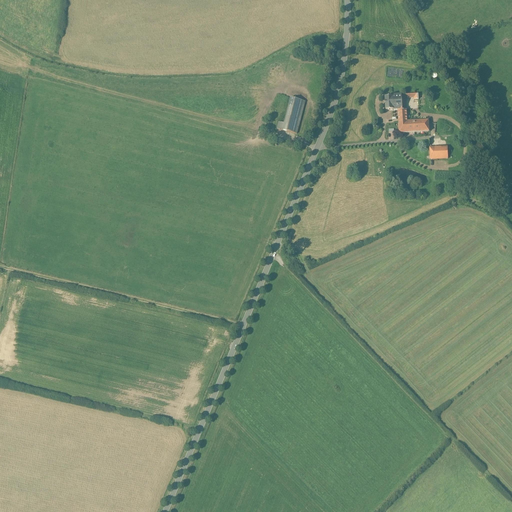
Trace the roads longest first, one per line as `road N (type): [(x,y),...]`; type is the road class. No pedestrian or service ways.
road 1 (tertiary): [(347,0),(327,120),(165,511)]
road 2 (track): [(243,326),(0,267)]
